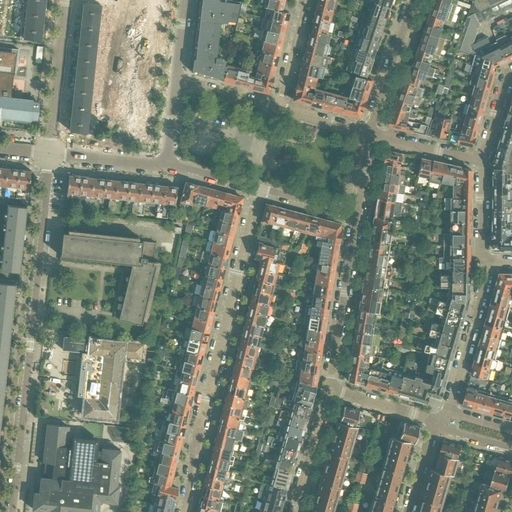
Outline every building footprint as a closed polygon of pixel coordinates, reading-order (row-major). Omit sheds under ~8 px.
[(81,0),(68,130),(152,138),(162,38),(115,34),(118,0),(81,0)] [(199,0),(191,72),(222,81),(226,66),(224,66),(225,60),(219,59),(219,58),(216,57),(220,22),(234,24),(240,1),(227,0),(199,0)] [(266,8),(271,9),(281,12),(282,11),(283,6),(282,5),(283,1),(280,0),(265,0),(263,7),(266,8)] [(317,7),(332,11),(335,0),(333,0),(317,0),(318,2),(317,7)] [(455,9),(457,5),(440,0),(435,0),(433,7),(448,12),(449,7),(455,9)] [(479,23),(505,11),(511,7),(511,0),(502,0),(467,18),(459,40),(458,44),(456,50),(469,53),(472,45),(479,24),(479,23)] [(474,0),(473,1),(467,18),(502,0),(474,0)] [(372,8),(369,14),(386,20),(389,12),(387,12),(388,8),(373,2),(371,8),(372,8)] [(314,18),(329,22),(332,11),(317,7),(316,11),(314,12),(314,15),(314,16),(314,18)] [(446,16),(448,12),(433,7),(430,16),(453,23),(455,19),(446,16)] [(264,18),(269,19),(285,24),(287,19),(288,19),(289,15),(288,14),(288,13),(282,11),(281,12),(271,9),(266,8),(264,18)] [(369,14),(365,26),(381,31),(382,27),(384,27),(386,20),(369,14)] [(452,27),(453,23),(430,16),(427,24),(442,29),(444,24),(452,27)] [(0,37),(7,39),(9,19),(0,17),(0,37)] [(311,29),(326,33),(329,22),(314,18),(314,19),(313,19),(312,23),(312,24),(311,29)] [(9,19),(7,39),(16,40),(18,20),(15,19),(9,19)] [(269,19),(266,30),(283,35),(284,30),(285,29),(286,26),(285,24),(269,19)] [(509,19),(500,24),(501,28),(510,23),(509,19)] [(18,20),(16,40),(25,41),(27,21),(20,20),(18,20)] [(27,21),(25,41),(34,41),(36,22),(33,21),(27,21)] [(36,22),(34,41),(44,42),(46,23),(38,22),(36,22)] [(361,24),(357,36),(378,43),(381,35),(379,35),(381,31),(365,26),(361,24)] [(441,33),(442,29),(427,24),(424,33),(445,40),(448,40),(449,36),(441,33)] [(263,41),(280,45),(280,44),(282,44),(282,40),(282,39),(283,35),(266,30),(261,29),(258,40),(263,41)] [(308,41),(323,44),(326,33),(311,29),(310,34),(309,34),(308,38),(309,39),(308,41)] [(444,43),(445,40),(424,33),(421,41),(437,46),(438,41),(444,43)] [(378,43),(357,36),(353,47),(358,49),(373,54),(374,50),(376,50),(378,43)] [(469,53),(475,55),(482,57),(498,62),(500,66),(507,62),(498,44),(497,42),(490,45),(487,38),(472,45),(469,53)] [(498,44),(507,62),(511,59),(511,49),(507,39),(498,44)] [(261,51),(277,56),(278,55),(279,54),(280,51),(279,50),(280,45),(263,41),(261,51)] [(305,51),(325,56),(326,52),(322,51),(323,44),(308,41),(307,42),(306,45),(307,46),(305,51)] [(435,50),(437,46),(421,41),(418,49),(443,57),(445,58),(446,56),(441,54),(441,52),(435,50)] [(0,117),(29,121),(30,119),(36,120),(38,102),(31,102),(31,100),(7,97),(10,67),(16,67),(18,49),(0,47),(0,117)] [(358,49),(354,60),(371,66),(373,58),(372,58),(373,54),(358,49)] [(442,61),(443,57),(418,49),(416,58),(431,63),(433,58),(438,60),(439,60),(442,61)] [(258,62),(275,66),(276,65),(277,62),(276,60),(277,56),(261,51),(256,50),(253,61),(258,62)] [(303,62),(318,66),(319,60),(323,61),(325,56),(305,51),(304,56),(303,57),(302,60),(303,61),(303,62)] [(475,55),(472,65),(495,71),(497,67),(500,66),(498,62),(482,57),(475,55)] [(429,67),(431,63),(416,58),(413,66),(434,73),(435,69),(429,67)] [(371,66),(354,60),(350,72),(365,77),(367,73),(368,73),(371,66)] [(258,62),(256,73),(272,77),(273,72),(275,71),(275,68),(275,67),(275,66),(258,62)] [(300,73),(316,77),(319,66),(318,66),(303,62),(302,67),(300,68),(300,71),(300,72),(300,73)] [(228,83),(233,85),(234,80),(237,68),(226,65),(226,66),(222,81),(228,82),(228,83)] [(479,70),(477,76),(493,81),(495,71),(472,65),(471,68),(479,70)] [(438,75),(434,73),(413,66),(410,75),(425,79),(427,75),(433,77),(437,78),(438,75)] [(239,85),(251,88),(253,77),(247,75),(248,71),(237,68),(234,80),(233,85),(238,86),(239,85)] [(450,69),(449,74),(448,78),(447,79),(452,80),(455,70),(450,69)] [(253,77),(251,88),(252,89),(253,90),(256,91),(258,90),(269,93),(273,77),(272,77),(256,73),(255,77),(253,77)] [(315,107),(321,108),(325,91),(314,88),(316,77),(300,73),(299,74),(298,77),(299,79),(298,84),(296,83),(296,84),(308,87),(314,88),(313,93),(310,104),(314,105),(315,107)] [(427,80),(425,79),(410,75),(406,73),(403,83),(418,87),(419,88),(421,83),(426,84),(427,80)] [(355,75),(350,87),(368,92),(370,87),(369,85),(371,80),(355,75)] [(476,80),(474,86),(490,90),(493,81),(477,76),(476,80)] [(417,92),(418,87),(403,83),(400,91),(421,98),(423,93),(417,92)] [(308,104),(310,104),(313,93),(307,92),(308,87),(296,84),(292,99),(302,102),(303,104),(306,105),(308,104)] [(474,86),(472,95),(487,100),(490,90),(474,86)] [(347,97),(352,99),(365,102),(365,101),(364,101),(365,97),(367,96),(368,92),(350,87),(347,97)] [(321,108),(332,111),(336,94),(325,91),(321,108)] [(420,101),(421,98),(400,91),(397,100),(412,104),(414,99),(420,101)] [(337,112),(342,113),(345,101),(346,97),(336,94),(332,111),(336,113),(337,112)] [(472,95),(469,105),(485,109),(487,100),(472,95)] [(345,101),(342,113),(344,113),(344,115),(348,116),(349,115),(360,118),(365,102),(352,99),(351,103),(345,101)] [(411,109),(412,104),(397,100),(394,110),(416,114),(417,110),(411,109)] [(469,105),(466,115),(482,119),(485,109),(469,105)] [(415,118),(416,114),(394,110),(391,118),(408,121),(409,117),(415,118)] [(449,131),(451,121),(451,119),(450,118),(450,119),(444,118),(445,115),(444,115),(445,111),(440,110),(437,121),(432,121),(430,128),(428,135),(434,137),(434,135),(440,136),(440,138),(447,140),(449,131)] [(466,115),(463,124),(479,129),(482,119),(466,115)] [(390,127),(391,127),(426,135),(428,126),(424,125),(421,124),(419,129),(412,127),(413,122),(408,121),(391,118),(389,124),(389,125),(389,126),(389,127),(390,127)] [(460,133),(460,134),(476,138),(479,129),(463,124),(461,133),(460,133)] [(511,125),(505,124),(502,135),(511,137),(511,125)] [(449,131),(447,140),(474,146),(476,138),(460,134),(454,132),(449,131)] [(511,137),(502,135),(499,146),(511,149),(511,137)] [(511,149),(499,146),(496,157),(511,160),(511,149)] [(383,158),(382,163),(399,166),(401,160),(402,161),(403,154),(384,150),(383,158)] [(412,168),(418,169),(421,159),(414,157),(412,168)] [(494,162),(494,173),(511,172),(511,160),(496,157),(494,162)] [(425,183),(428,181),(432,161),(421,159),(418,169),(417,175),(417,178),(418,181),(425,183)] [(440,184),(440,183),(444,164),(432,161),(428,181),(440,184)] [(382,163),(381,173),(386,174),(387,172),(392,173),(391,174),(406,177),(406,172),(399,171),(399,166),(382,163)] [(440,183),(448,185),(450,183),(452,183),(456,166),(444,164),(440,183)] [(452,185),(452,188),(454,186),(454,184),(470,185),(470,170),(456,166),(452,183),(450,183),(448,185),(452,185)] [(9,198),(15,198),(18,169),(18,170),(11,169),(6,168),(3,200),(8,201),(9,198)] [(18,169),(15,198),(21,199),(21,202),(26,203),(27,203),(28,189),(29,189),(28,188),(30,171),(31,171),(30,171),(25,170),(18,170),(18,169)] [(379,181),(396,184),(403,185),(404,180),(405,181),(406,177),(391,174),(392,173),(387,172),(386,174),(381,173),(379,181)] [(494,173),(494,184),(511,183),(511,177),(511,178),(511,172),(494,173)] [(71,204),(78,205),(79,200),(78,199),(80,177),(74,176),(73,176),(69,175),(68,175),(68,176),(69,176),(67,193),(66,193),(67,193),(65,207),(71,208),(71,204)] [(84,206),(84,209),(89,210),(92,178),(88,177),(81,177),(81,176),(80,176),(80,177),(78,199),(79,200),(78,205),(81,205),(82,200),(84,200),(84,205),(84,206)] [(103,197),(105,179),(104,179),(98,179),(98,178),(97,178),(92,178),(89,210),(95,210),(96,200),(95,200),(96,196),(103,197)] [(108,211),(113,212),(117,181),(105,179),(103,197),(109,198),(109,201),(108,211)] [(127,200),(127,199),(129,182),(128,182),(117,181),(113,212),(119,212),(120,199),(127,200)] [(379,181),(378,191),(383,192),(384,190),(389,191),(389,192),(403,194),(403,190),(396,188),(396,184),(379,181)] [(132,214),(137,215),(140,183),(129,182),(127,199),(133,200),(133,204),(132,214)] [(193,202),(197,186),(197,185),(185,182),(183,188),(182,192),(181,194),(181,195),(179,201),(187,203),(186,205),(191,207),(192,204),(192,202),(193,202)] [(143,201),(150,202),(152,184),(140,183),(137,215),(142,215),(143,206),(143,205),(143,201)] [(511,183),(494,184),(494,195),(511,195),(511,189),(511,188),(511,183)] [(155,217),(161,217),(164,186),(153,184),(152,184),(150,202),(157,203),(157,207),(155,217)] [(452,188),(452,198),(470,198),(470,185),(454,184),(454,186),(452,188)] [(164,186),(161,217),(166,218),(167,208),(167,204),(174,204),(174,205),(175,205),(175,204),(176,187),(177,188),(177,187),(176,187),(164,186)] [(193,202),(204,205),(208,188),(203,187),(202,188),(197,186),(193,202)] [(215,208),(217,208),(218,204),(221,205),(224,194),(214,191),(213,189),(208,188),(204,205),(215,208)] [(378,191),(377,200),(401,203),(402,202),(394,201),(394,197),(402,198),(403,194),(389,192),(389,191),(384,190),(383,192),(378,191)] [(221,209),(221,210),(237,214),(238,215),(243,198),(232,196),(231,194),(228,193),(227,194),(224,194),(221,205),(227,207),(226,211),(221,209)] [(494,195),(493,206),(511,206),(511,200),(511,195),(494,195)] [(449,198),(449,210),(469,211),(470,198),(452,198),(449,198)] [(377,200),(374,217),(391,220),(391,215),(399,216),(400,212),(404,213),(405,209),(400,209),(401,203),(377,200)] [(24,253),(21,252),(24,226),(25,226),(25,227),(27,220),(27,221),(25,220),(26,207),(25,207),(8,205),(7,205),(7,206),(6,214),(4,214),(4,215),(6,215),(5,227),(2,227),(2,229),(5,229),(3,246),(0,245),(0,247),(3,247),(1,259),(0,258),(0,260),(1,261),(0,269),(0,268),(0,269),(1,269),(17,271),(19,271),(20,258),(22,258),(24,252),(24,253)] [(261,221),(272,224),(277,207),(272,205),(271,206),(266,205),(261,221)] [(511,206),(493,206),(493,218),(511,217),(511,211),(511,206)] [(279,226),(283,227),(287,210),(282,209),(282,208),(277,207),(272,224),(271,229),(278,231),(279,226)] [(221,210),(218,220),(236,225),(237,220),(236,219),(237,214),(221,210)] [(283,227),(294,230),(298,212),(293,211),(292,212),(287,210),(283,227)] [(449,210),(449,222),(469,223),(469,211),(449,210)] [(294,230),(304,232),(308,216),(304,215),(303,213),(298,212),(294,230)] [(315,235),(316,231),(319,219),(318,218),(315,217),(313,218),(308,216),(304,232),(315,235)] [(374,217),(372,229),(396,233),(397,228),(391,227),(392,220),(391,220),(374,217)] [(493,218),(493,228),(511,228),(511,222),(511,223),(511,217),(493,218)] [(319,219),(316,231),(324,233),(327,221),(319,219)] [(215,231),(232,236),(233,230),(235,230),(236,225),(218,220),(215,231)] [(321,237),(321,241),(339,244),(341,228),(339,228),(340,225),(332,223),(331,221),(328,220),(327,221),(324,233),(316,231),(315,235),(321,237)] [(449,222),(449,234),(469,234),(469,223),(449,222)] [(192,226),(186,224),(184,234),(190,235),(192,226)] [(511,228),(493,228),(493,240),(511,240),(511,239),(511,233),(511,228)] [(76,230),(76,229),(71,229),(71,230),(67,229),(67,233),(62,232),(60,256),(131,264),(118,319),(141,324),(142,320),(146,321),(147,317),(149,312),(148,312),(160,263),(153,262),(155,243),(138,241),(138,237),(76,230)] [(372,229),(370,240),(388,244),(390,236),(395,237),(396,233),(372,229)] [(207,239),(209,241),(229,247),(230,246),(231,245),(232,242),(231,241),(232,236),(215,231),(211,230),(209,231),(207,239)] [(443,246),(449,246),(469,246),(469,234),(449,234),(443,234),(443,246)] [(256,242),(267,245),(269,239),(258,236),(256,242)] [(495,250),(511,250),(511,238),(511,239),(511,240),(493,240),(493,248),(495,250)] [(267,245),(278,248),(279,243),(280,241),(269,239),(267,245)] [(370,240),(368,252),(392,256),(393,251),(387,250),(388,244),(370,240)] [(206,252),(209,253),(226,258),(228,253),(229,252),(230,249),(229,248),(229,247),(209,241),(207,242),(205,250),(206,252)] [(321,241),(319,251),(336,254),(337,249),(338,248),(339,244),(321,241)] [(254,257),(260,259),(276,262),(279,248),(278,248),(267,245),(256,242),(255,248),(256,248),(254,257)] [(449,246),(449,257),(468,258),(469,246),(449,246)] [(319,251),(317,263),(335,265),(336,260),(335,259),(336,254),(319,251)] [(385,266),(390,267),(392,260),(392,256),(368,252),(366,263),(385,266)] [(209,253),(207,264),(224,268),(224,267),(225,266),(226,263),(225,262),(226,258),(209,253)] [(448,270),(451,270),(468,270),(468,258),(449,257),(438,257),(438,263),(443,263),(443,270),(448,270)] [(260,265),(259,270),(276,274),(279,263),(276,262),(260,259),(259,263),(260,265)] [(317,263),(315,273),(332,276),(333,271),(334,270),(335,265),(317,263)] [(366,263),(364,275),(389,279),(389,274),(390,267),(385,266),(366,263)] [(207,264),(204,274),(221,278),(222,274),(223,273),(224,270),(223,269),(224,268),(207,264)] [(256,279),(256,280),(273,285),(276,274),(259,270),(258,274),(256,274),(256,277),(256,279)] [(439,275),(439,282),(468,282),(468,270),(451,270),(451,275),(439,275)] [(315,273),(314,283),(332,286),(332,282),(331,281),(332,276),(315,273)] [(199,284),(201,285),(218,289),(220,285),(221,284),(221,281),(221,280),(221,278),(204,274),(202,281),(200,280),(199,284)] [(511,274),(500,274),(497,283),(511,287),(511,274)] [(364,275),(362,286),(387,290),(388,283),(389,279),(364,275)] [(254,289),(253,290),(271,295),(273,285),(256,280),(255,284),(253,285),(253,288),(254,289)] [(450,288),(450,293),(468,294),(468,282),(439,282),(439,288),(450,288)] [(0,431),(1,431),(0,432),(1,432),(3,426),(3,425),(3,426),(0,425),(0,424),(1,413),(2,412),(1,412),(3,399),(4,399),(4,400),(6,394),(3,394),(5,381),(5,380),(6,367),(7,368),(8,368),(10,362),(9,362),(7,362),(8,349),(9,348),(8,348),(10,336),(11,336),(13,330),(10,330),(12,317),(12,316),(13,304),(14,304),(17,298),(16,298),(16,299),(14,298),(15,286),(15,285),(0,283),(0,431)] [(314,283),(312,295),(329,297),(330,293),(331,292),(332,286),(314,283)] [(511,287),(497,283),(494,293),(511,298),(511,287)] [(201,285),(198,296),(216,300),(216,299),(217,299),(218,296),(217,294),(218,289),(201,285)] [(362,286),(360,298),(385,302),(386,297),(387,290),(362,286)] [(168,299),(173,300),(175,300),(177,291),(170,289),(168,299)] [(252,296),(251,301),(268,305),(271,295),(253,290),(253,291),(252,292),(251,295),(252,296)] [(436,295),(450,298),(466,303),(468,299),(468,294),(450,293),(436,293),(436,295)] [(511,298),(494,293),(491,304),(509,308),(511,298)] [(192,305),(196,306),(213,311),(214,306),(215,306),(216,303),(215,301),(216,300),(198,296),(198,297),(194,295),(192,305)] [(312,295),(310,305),(328,308),(329,304),(328,303),(329,297),(312,295)] [(403,305),(406,305),(411,306),(413,297),(408,296),(406,295),(403,305)] [(360,298),(358,310),(375,312),(377,312),(379,305),(384,306),(385,302),(360,298)] [(437,300),(436,306),(463,314),(466,303),(450,298),(448,303),(437,300)] [(248,310),(248,311),(266,316),(268,305),(251,301),(250,305),(248,306),(247,309),(248,310)] [(491,304),(488,314),(506,319),(509,308),(491,304)] [(304,316),(308,316),(325,319),(326,314),(327,313),(328,308),(310,305),(306,305),(304,316)] [(196,306),(193,317),(210,322),(210,321),(212,320),(212,317),(212,316),(213,311),(196,306)] [(445,316),(443,321),(460,326),(463,314),(436,306),(434,312),(445,316)] [(358,310),(357,321),(374,323),(375,312),(358,310)] [(247,317),(245,322),(263,326),(266,316),(248,311),(248,312),(247,313),(246,316),(247,317)] [(488,314),(486,324),(503,329),(506,319),(488,314)] [(308,316),(307,327),(325,330),(325,326),(324,325),(325,319),(308,316)] [(193,317),(190,328),(208,332),(208,331),(209,331),(210,328),(209,327),(210,322),(193,317)] [(431,322),(429,329),(457,336),(460,326),(443,321),(441,320),(439,325),(431,322)] [(357,321),(355,332),(372,335),(374,323),(357,321)] [(243,331),(243,332),(260,337),(263,326),(245,322),(244,326),(243,327),(242,330),(243,331)] [(486,324),(483,334),(501,339),(503,329),(486,324)] [(307,327),(305,338),(322,341),(323,336),(324,335),(325,330),(307,327)] [(190,328),(188,339),(205,343),(206,338),(207,338),(208,335),(207,334),(208,332),(190,328)] [(438,338),(437,343),(454,348),(457,336),(429,329),(427,334),(438,338)] [(159,342),(159,343),(164,344),(167,333),(161,332),(159,342)] [(241,338),(240,343),(258,347),(260,337),(243,332),(243,333),(241,334),(241,336),(241,338)] [(355,332),(353,342),(374,345),(375,346),(377,335),(372,335),(355,332)] [(483,334),(480,344),(498,349),(501,339),(483,334)] [(104,418),(115,419),(122,357),(140,359),(142,345),(90,339),(89,346),(83,345),(84,338),(65,336),(65,337),(63,336),(61,349),(63,350),(82,352),(88,353),(90,353),(92,373),(91,381),(85,397),(84,397),(82,415),(104,418)] [(305,338),(303,349),(321,352),(322,347),(321,346),(322,341),(305,338)] [(188,339),(185,350),(203,355),(204,349),(204,348),(205,343),(188,339)] [(374,345),(353,342),(351,353),(368,355),(373,356),(374,345)] [(238,352),(237,353),(255,358),(258,347),(240,343),(239,347),(238,348),(237,350),(238,352)] [(423,351),(428,352),(451,359),(454,348),(437,343),(436,348),(425,344),(423,351)] [(480,344),(477,355),(494,360),(498,349),(480,344)] [(180,355),(179,359),(199,365),(200,361),(201,361),(203,355),(185,350),(184,349),(179,348),(178,354),(180,355)] [(297,360),(301,360),(318,362),(319,358),(320,357),(321,352),(303,349),(298,349),(297,360)] [(430,360),(429,364),(435,366),(434,371),(439,372),(438,376),(445,378),(451,359),(428,352),(426,359),(430,360)] [(235,364),(252,368),(253,364),(257,365),(259,359),(255,358),(237,353),(237,354),(236,355),(235,357),(236,359),(235,364)] [(351,353),(350,364),(364,367),(367,367),(368,355),(351,353)] [(477,355),(474,365),(492,369),(494,360),(477,355)] [(413,367),(413,365),(414,360),(406,358),(405,365),(413,367)] [(180,364),(179,370),(197,375),(197,374),(198,373),(199,369),(199,368),(199,365),(179,359),(178,363),(180,364)] [(300,371),(318,373),(318,369),(317,368),(318,362),(301,360),(297,360),(296,359),(295,370),(300,371)] [(433,373),(430,384),(431,384),(428,395),(439,399),(445,378),(438,376),(439,372),(434,371),(435,366),(429,364),(426,363),(424,370),(433,373)] [(233,370),(232,373),(253,379),(254,375),(251,375),(253,368),(252,368),(235,364),(234,365),(233,365),(232,370),(233,370)] [(347,380),(365,385),(368,372),(364,367),(350,364),(347,380)] [(492,369),(474,365),(471,375),(489,380),(492,369)] [(375,388),(386,392),(392,370),(388,369),(388,371),(381,368),(380,372),(375,388)] [(174,380),(194,385),(195,381),(196,381),(198,377),(197,376),(197,375),(179,370),(176,369),(175,375),(174,380)] [(365,385),(375,388),(380,372),(369,369),(368,372),(365,385)] [(386,392),(396,395),(402,375),(402,374),(392,370),(386,392)] [(300,371),(298,381),(314,386),(316,380),(317,379),(318,373),(300,371)] [(230,383),(229,384),(248,389),(250,382),(252,383),(253,379),(232,373),(231,377),(230,378),(229,382),(230,383)] [(396,395),(414,400),(417,389),(411,387),(413,379),(409,377),(402,375),(396,395)] [(417,389),(414,400),(426,403),(428,395),(431,384),(430,384),(420,381),(421,378),(414,377),(411,387),(417,389)] [(469,382),(479,385),(480,384),(481,380),(470,377),(469,382)] [(175,384),(174,390),(192,395),(192,394),(193,394),(194,389),(193,388),(194,385),(174,380),(173,384),(175,384)] [(296,380),(293,390),(313,396),(316,386),(314,386),(298,381),(296,380)] [(228,390),(227,394),(248,399),(249,395),(246,394),(248,389),(229,384),(229,385),(228,385),(227,390),(228,390)] [(478,390),(467,387),(462,405),(473,408),(478,390)] [(170,396),(169,400),(189,405),(190,402),(191,401),(192,397),(191,396),(192,395),(174,390),(172,396),(170,396)] [(293,391),(291,401),(310,407),(313,396),(293,390),(293,391)] [(473,408),(483,411),(488,393),(478,390),(473,408)] [(483,411),(493,414),(498,396),(488,393),(483,411)] [(225,403),(224,404),(243,409),(245,410),(248,399),(227,394),(226,397),(225,398),(224,402),(225,403)] [(493,414),(504,417),(504,416),(508,399),(498,396),(493,414)] [(170,405),(169,411),(187,415),(187,414),(188,414),(189,409),(188,409),(189,405),(169,400),(160,398),(159,402),(168,404),(167,404),(170,405)] [(292,404),(290,413),(307,418),(310,407),(291,401),(283,399),(282,403),(290,405),(290,404),(292,404)] [(223,411),(222,415),(242,420),(243,416),(241,415),(243,409),(224,404),(224,405),(223,406),(222,410),(223,411)] [(354,426),(359,411),(359,409),(358,409),(358,410),(355,410),(354,409),(353,407),(350,406),(348,408),(347,407),(344,406),(344,405),(343,405),(343,406),(342,406),(342,407),(343,407),(342,410),(342,411),(340,411),(338,415),(340,417),(340,418),(339,421),(339,422),(354,426)] [(143,414),(149,416),(151,408),(145,406),(143,414)] [(164,416),(163,420),(184,426),(185,422),(186,422),(187,417),(186,417),(187,415),(169,411),(167,417),(164,416)] [(290,413),(288,421),(287,423),(304,428),(307,418),(290,413)] [(149,416),(143,414),(140,423),(146,425),(149,416)] [(220,423),(219,424),(237,429),(239,424),(242,424),(242,420),(222,415),(221,418),(220,418),(219,423),(220,423)] [(160,430),(164,431),(181,436),(182,434),(183,434),(184,430),(183,429),(184,426),(163,420),(162,424),(161,424),(160,430)] [(280,426),(278,433),(284,434),(301,439),(304,428),(287,423),(277,421),(276,425),(280,426)] [(337,421),(332,436),(353,442),(357,427),(354,426),(339,422),(337,421)] [(390,437),(410,443),(414,444),(419,427),(400,421),(395,438),(390,436),(390,437)] [(34,493),(34,495),(32,509),(47,511),(97,511),(99,501),(116,502),(118,487),(116,487),(120,451),(101,448),(101,450),(96,450),(98,439),(72,436),(71,447),(66,446),(68,427),(47,424),(43,462),(45,462),(43,478),(41,478),(40,481),(42,481),(41,492),(39,492),(39,493),(34,493)] [(218,431),(217,434),(237,440),(238,436),(236,435),(237,429),(219,424),(219,426),(218,426),(217,430),(218,431)] [(159,436),(158,440),(179,446),(180,442),(181,442),(182,438),(181,437),(181,436),(164,431),(162,437),(159,436)] [(284,434),(278,433),(276,439),(272,438),(264,436),(263,440),(271,443),(297,450),(301,439),(284,434)] [(215,444),(214,445),(232,449),(234,444),(236,444),(237,440),(217,434),(216,438),(215,438),(214,443),(215,444)] [(332,436),(328,452),(349,458),(353,442),(332,436)] [(390,437),(385,452),(406,458),(410,443),(390,437)] [(158,451),(176,456),(176,455),(178,455),(179,450),(178,449),(179,446),(158,440),(156,440),(153,450),(158,451)] [(444,441),(440,454),(459,459),(458,458),(461,446),(444,441)] [(280,447),(277,456),(294,461),(297,450),(271,443),(270,447),(277,449),(278,447),(280,447)] [(213,451),(212,455),(232,460),(233,456),(231,456),(232,450),(232,449),(214,445),(214,446),(213,446),(212,451),(213,451)] [(140,457),(145,459),(148,449),(142,447),(140,457)] [(155,456),(153,461),(174,466),(175,463),(176,462),(177,458),(176,457),(176,456),(158,451),(157,456),(155,456)] [(328,452),(324,467),(344,473),(349,458),(328,452)] [(385,452),(381,467),(401,473),(406,458),(385,452)] [(440,454),(436,470),(455,475),(459,459),(440,454)] [(210,464),(209,465),(227,470),(229,464),(231,465),(232,460),(212,455),(211,458),(210,459),(209,463),(210,464)] [(257,462),(263,464),(291,472),(294,461),(277,456),(274,455),(273,462),(265,459),(264,460),(258,458),(257,462)] [(511,460),(500,457),(496,470),(510,474),(511,474),(511,460)] [(155,464),(153,472),(171,476),(171,475),(172,475),(174,470),(173,470),(174,466),(153,461),(152,464),(155,464)] [(261,482),(264,483),(285,489),(286,489),(291,472),(263,464),(262,468),(271,470),(272,468),(274,469),(271,477),(263,475),(261,482)] [(208,472),(207,476),(227,481),(228,477),(226,476),(227,470),(209,465),(209,466),(208,466),(207,471),(208,472)] [(324,467),(319,482),(340,488),(344,473),(324,467)] [(381,467),(376,483),(397,488),(401,473),(381,467)] [(432,469),(427,484),(447,489),(451,475),(454,476),(455,475),(436,470),(432,469)] [(495,470),(494,473),(490,474),(488,479),(492,482),(491,485),(482,482),(482,484),(502,489),(506,490),(510,474),(496,470),(495,470)] [(148,481),(157,484),(169,486),(169,483),(170,483),(172,478),(171,477),(171,476),(153,472),(152,476),(152,478),(149,477),(148,481)] [(204,484),(204,485),(222,490),(224,485),(226,485),(227,481),(207,476),(206,479),(205,479),(204,483),(204,484)] [(319,482),(315,497),(336,503),(340,488),(319,482)] [(260,499),(263,500),(281,505),(281,504),(282,503),(283,500),(282,499),(285,489),(264,483),(260,499)] [(376,483),(372,498),(393,504),(397,488),(376,483)] [(158,489),(157,494),(174,498),(175,499),(177,489),(169,486),(157,484),(156,488),(158,489)] [(427,484),(423,499),(443,505),(447,489),(427,484)] [(482,484),(478,499),(497,504),(502,489),(482,484)] [(202,492),(201,496),(222,501),(223,497),(221,496),(222,490),(204,485),(204,486),(203,487),(202,491),(202,492)] [(157,494),(154,505),(171,510),(171,509),(172,508),(173,504),(172,503),(174,498),(157,494)] [(199,505),(216,510),(220,511),(222,501),(201,496),(201,499),(199,499),(198,504),(199,505)] [(315,497),(310,511),(333,511),(336,503),(315,497)] [(372,498),(368,511),(390,511),(393,504),(372,498)] [(423,499),(419,511),(440,511),(443,505),(423,499)] [(478,499),(473,511),(495,511),(497,504),(478,499)] [(263,500),(260,511),(264,511),(278,511),(279,511),(280,511),(281,507),(280,506),(281,505),(263,500)]
